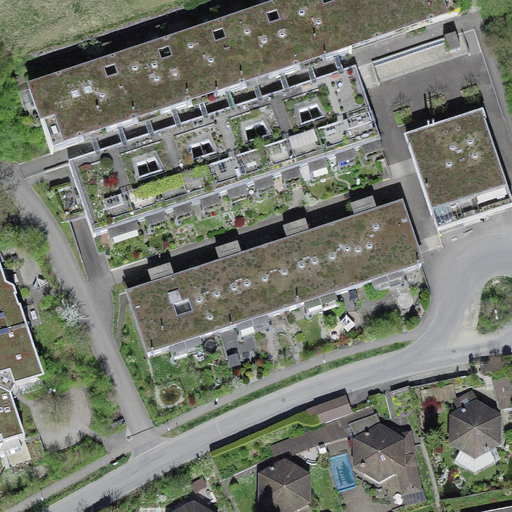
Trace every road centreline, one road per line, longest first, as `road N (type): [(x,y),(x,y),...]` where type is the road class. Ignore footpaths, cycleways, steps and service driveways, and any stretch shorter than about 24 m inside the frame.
road 1 (residential): [(159,462),(46,226),(0,174)]
road 2 (tertiary): [(159,462),(329,385),(451,351)]
